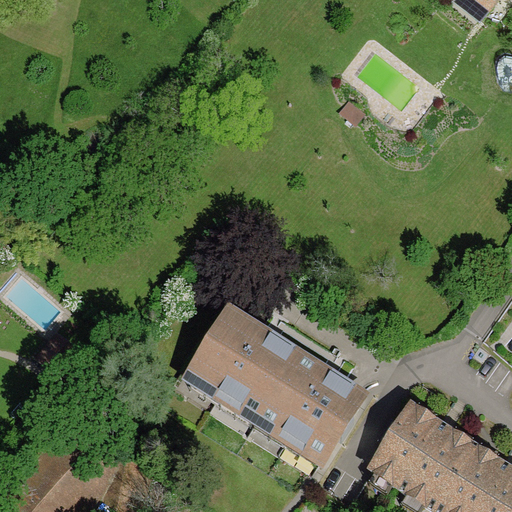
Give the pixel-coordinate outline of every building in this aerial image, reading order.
[(457,0),(480,16),(492,0),(457,0)] [(366,115),(349,102),(339,115),(356,128),(366,115)] [(372,403),(224,307),(172,388),(320,484),(372,403)] [(430,511),(438,511),(476,449),(413,409),(372,474),(430,511)] [(113,510),(138,477),(67,424),(1,511),(88,511),(98,499),(113,510)] [(511,511),(511,470),(476,449),(438,511),(511,511)]
